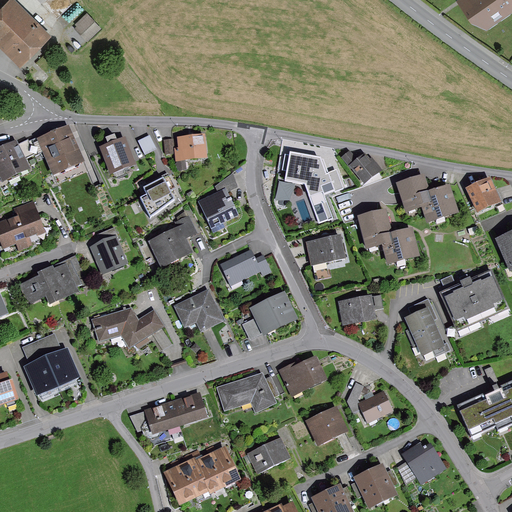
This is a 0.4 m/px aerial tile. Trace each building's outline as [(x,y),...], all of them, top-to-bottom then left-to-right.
[(511,0),(464,0),(462,2),(473,17),(487,24),(511,6),(511,0)] [(46,36),(10,1),(0,11),(0,41),(21,62),(46,36)] [(86,14),(75,24),(83,32),(94,21),(86,14)] [(68,45),(79,34),(73,28),(62,39),(68,45)] [(44,137),(29,143),(35,155),(35,157),(45,152),(54,173),(78,162),(64,131),(45,139),(44,137)] [(115,136),(106,139),(109,149),(103,151),(111,172),(132,164),(124,143),(118,145),(115,136)] [(149,136),(139,141),(145,155),(156,149),(149,136)] [(180,150),(176,150),(178,170),(185,169),(184,159),(205,157),(203,137),(179,139),(180,150)] [(174,154),(173,148),(173,140),(165,141),(166,155),(174,154)] [(29,143),(28,142),(18,147),(16,144),(5,149),(5,148),(0,150),(0,168),(1,168),(6,178),(18,173),(18,174),(29,169),(24,160),(35,155),(29,143)] [(378,171),(372,163),(370,164),(365,158),(357,164),(349,154),(344,158),(352,168),(353,168),(364,182),(378,171)] [(316,184),(316,183),(323,184),(326,163),(318,162),(318,163),(294,160),(291,181),(316,184)] [(140,199),(150,219),(174,201),(170,192),(176,189),(169,176),(143,189),(147,196),(140,199)] [(235,187),(232,177),(216,189),(218,191),(214,193),(215,196),(200,203),(211,227),(220,223),(221,223),(236,216),(225,192),(235,187)] [(428,195),(423,178),(399,186),(407,211),(423,206),(428,222),(456,212),(448,188),(428,195)] [(471,191),(469,192),(478,211),(496,203),(487,184),(482,186),(480,183),(469,188),(471,191)] [(18,240),(19,242),(45,232),(42,225),(37,223),(36,218),(39,217),(33,203),(15,210),(18,218),(7,222),(8,224),(0,227),(0,236),(1,237),(2,240),(5,239),(7,245),(18,240)] [(384,213),(360,219),(367,247),(383,243),(388,263),(417,255),(410,231),(390,236),(384,213)] [(188,217),(176,223),(180,230),(152,244),(160,261),(158,262),(160,267),(164,268),(179,260),(180,256),(189,252),(187,248),(189,247),(185,239),(196,234),(188,217)] [(118,237),(114,228),(101,234),(105,243),(92,248),(101,269),(109,265),(111,269),(126,263),(115,239),(118,237)] [(340,233),(305,240),(310,266),(346,258),(340,233)] [(511,236),(500,242),(511,269),(511,236)] [(256,261),(251,252),(221,266),(229,284),(241,278),(242,280),(260,271),(262,276),(271,272),(264,257),(256,261)] [(73,267),(64,271),(62,267),(48,273),(46,270),(37,274),(39,277),(21,285),(27,298),(33,296),(34,300),(50,293),(51,297),(56,295),(56,296),(60,294),(62,298),(76,291),(75,288),(81,285),(73,267)] [(451,276),(442,280),(444,285),(454,281),(451,276)] [(450,296),(443,299),(455,326),(465,322),(467,325),(496,312),(495,309),(505,304),(493,277),(486,280),(484,276),(470,282),(469,281),(462,284),(462,285),(448,292),(450,296)] [(221,321),(207,293),(176,308),(185,326),(197,321),(202,331),(221,321)] [(383,307),(381,294),(373,295),(375,304),(374,304),(371,293),(337,300),(342,323),(376,316),(375,309),(383,307)] [(283,298),(255,311),(258,318),(264,330),(278,323),(279,327),(293,320),(283,298)] [(149,341),(147,337),(162,327),(154,313),(138,323),(133,315),(126,317),(125,312),(94,321),(100,341),(114,337),(113,334),(121,332),(121,334),(129,347),(135,344),(138,348),(149,341)] [(408,321),(412,331),(407,333),(414,348),(419,346),(423,355),(442,347),(427,312),(408,321)] [(249,337),(264,330),(258,318),(243,325),(249,337)] [(39,342),(44,355),(59,349),(54,336),(39,342)] [(39,342),(24,349),(29,362),(44,355),(39,342)] [(47,361),(57,384),(75,376),(65,353),(47,361)] [(323,380),(314,360),(290,372),(289,368),(282,372),(292,394),(323,380)] [(38,392),(57,384),(47,361),(28,368),(38,392)] [(492,367),(484,370),(491,386),(498,382),(492,367)] [(10,383),(8,384),(6,375),(0,377),(0,402),(15,397),(10,383)] [(225,410),(253,401),(257,411),(274,403),(272,399),(279,396),(271,378),(264,381),(261,376),(219,389),(225,410)] [(489,407),(484,395),(457,407),(469,433),(478,429),(481,434),(505,423),(507,428),(511,425),(511,382),(501,387),(506,399),(489,407)] [(359,404),(357,401),(364,387),(356,383),(347,402),(352,413),(360,409),(367,424),(393,411),(384,392),(359,404)] [(173,404),(179,425),(199,419),(198,415),(205,413),(199,396),(173,404)] [(146,413),(147,416),(145,417),(146,423),(143,430),(145,436),(151,439),(157,437),(160,431),(179,425),(173,404),(146,413)] [(345,431),(335,411),(309,424),(318,443),(336,434),(336,435),(345,431)] [(280,439),(248,454),(258,474),(290,459),(280,439)] [(406,486),(417,479),(418,480),(432,471),(435,476),(445,469),(430,446),(426,448),(425,447),(423,448),(424,449),(421,452),(418,446),(403,456),(407,463),(398,468),(406,486)] [(214,448),(207,451),(211,459),(222,483),(224,486),(231,482),(230,479),(237,476),(225,452),(217,456),(214,448)] [(198,452),(192,455),(208,490),(210,492),(217,489),(216,486),(222,483),(211,459),(204,462),(198,452)] [(189,466),(182,469),(193,494),(199,491),(201,494),(208,490),(192,455),(185,458),(189,466)] [(193,494),(182,469),(178,461),(171,464),(175,473),(167,476),(179,501),(186,497),(187,500),(194,496),(193,494)] [(393,493),(391,488),(398,484),(391,471),(384,474),(381,468),(369,474),(381,499),(393,493)] [(357,480),(358,482),(351,485),(358,499),(365,495),(369,504),(381,499),(369,474),(357,480)] [(339,488),(327,494),(335,511),(350,511),(347,504),(353,501),(347,487),(340,490),(339,488)] [(335,511),(327,494),(315,500),(316,502),(309,505),(312,511),(335,511)]
